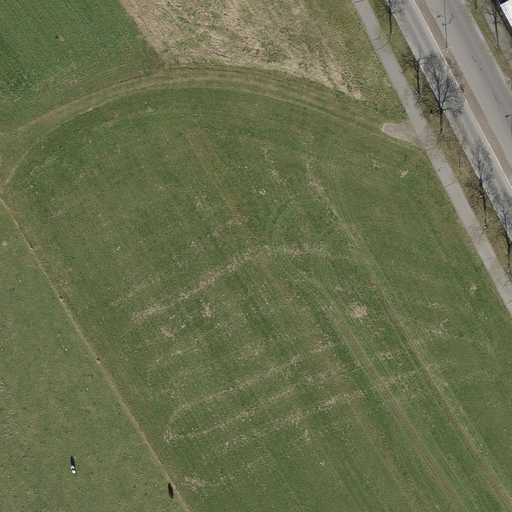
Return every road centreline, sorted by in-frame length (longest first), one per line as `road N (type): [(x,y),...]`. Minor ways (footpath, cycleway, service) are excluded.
road 1 (track): [(460,111),(422,127),(379,126),(262,80),(197,75),(94,99),(15,151),(0,177)]
road 2 (secondary): [(402,0),(511,211)]
road 3 (secondary): [(511,132),(443,0)]
